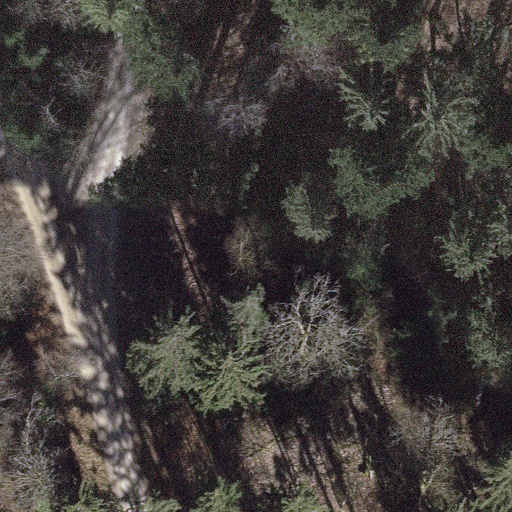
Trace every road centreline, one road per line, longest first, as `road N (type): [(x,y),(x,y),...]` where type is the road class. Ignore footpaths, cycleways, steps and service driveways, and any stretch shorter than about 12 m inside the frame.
road 1 (track): [(84,357),(132,0)]
road 2 (track): [(84,357),(0,111)]
road 3 (track): [(136,511),(84,357)]
